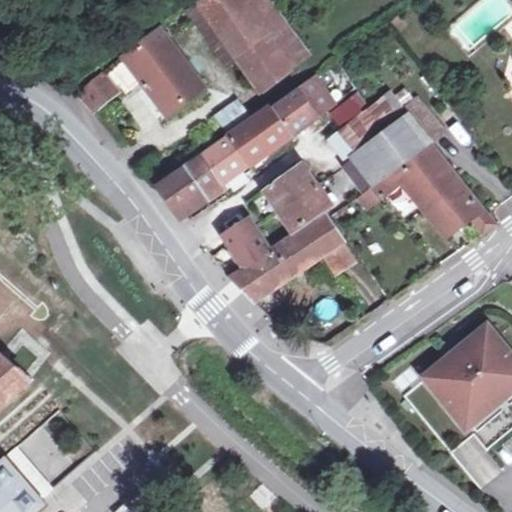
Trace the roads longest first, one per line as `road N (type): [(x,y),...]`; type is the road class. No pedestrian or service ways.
road 1 (tertiary): [(0,81),(99,166),(169,245),(211,311),(293,387)]
road 2 (residential): [(511,233),(293,387)]
road 3 (tertiary): [(293,387),(453,511)]
